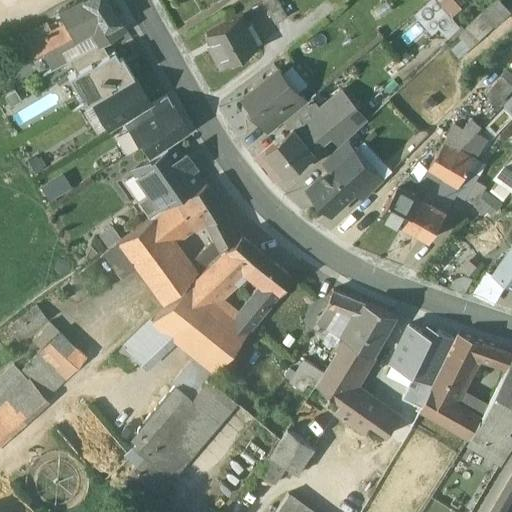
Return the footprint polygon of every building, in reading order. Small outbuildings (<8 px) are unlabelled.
[(118,21),(103,0),(82,0),(82,1),(98,25),(102,31),(118,21)] [(286,14),(277,0),(262,0),(261,1),(266,9),(270,15),(274,22),(286,14)] [(466,8),(459,0),(430,0),(416,13),(436,35),(442,29),(452,41),(464,31),(453,19),(466,8)] [(511,10),(511,9),(502,0),(500,0),(457,41),(468,52),(511,10)] [(82,1),(58,15),(67,29),(72,38),(98,25),(82,1)] [(238,14),(205,32),(213,46),(210,48),(219,66),(259,44),(238,14)] [(58,15),(22,34),(34,56),(43,52),(53,70),(125,30),(118,21),(102,31),(98,25),(72,38),(66,42),(60,33),(67,29),(58,15)] [(67,29),(60,33),(66,42),(72,38),(67,29)] [(85,106),(132,77),(114,48),(68,77),(85,106)] [(283,72),(297,88),(305,81),(291,65),(283,72)] [(278,69),(242,98),(261,122),(287,100),(297,92),(278,69)] [(511,74),(507,69),(485,89),(497,102),(511,87),(511,74)] [(126,121),(151,105),(132,77),(92,102),(111,131),(126,121)] [(151,105),(126,121),(131,130),(149,157),(151,156),(152,157),(164,148),(172,143),(188,132),(166,96),(151,105)] [(348,98),(326,117),(327,118),(322,123),(328,130),(329,129),(334,134),(332,135),(340,145),(347,139),(367,120),(348,98)] [(296,111),(285,120),(293,129),(294,128),(303,139),(322,123),(327,118),(326,117),(310,99),(296,111)] [(21,124),(49,111),(44,100),(16,114),(21,124)] [(287,100),(262,121),(271,132),(285,120),(296,111),(287,100)] [(500,129),(511,118),(511,100),(491,118),(500,129)] [(322,123),(303,139),(313,151),(332,135),(334,134),(329,129),(328,130),(322,123)] [(303,139),(294,128),(293,129),(266,151),(287,176),(314,153),(313,151),(303,139)] [(340,145),(323,161),(331,170),(353,150),(355,152),(357,149),(347,139),(340,145)] [(444,141),(428,169),(443,178),(459,150),(444,141)] [(182,156),(172,143),(164,148),(133,170),(150,195),(137,204),(150,221),(198,187),(188,173),(195,168),(185,154),(182,156)] [(355,152),(353,150),(331,170),(310,190),(331,213),(356,189),(374,173),(373,172),(355,152)] [(459,150),(443,178),(458,187),(466,174),(474,159),(459,150)] [(511,168),(507,165),(490,187),(504,198),(510,190),(511,191),(511,168)] [(374,173),(356,189),(365,198),(385,178),(376,169),(373,172),(374,173)] [(458,187),(454,194),(465,200),(477,180),(466,174),(458,187)] [(54,181),(43,188),(51,200),(61,194),(57,186),(54,181)] [(198,187),(165,210),(180,235),(202,220),(218,209),(205,183),(198,187)] [(398,185),(382,214),(402,225),(410,210),(413,212),(420,198),(398,185)] [(439,208),(420,198),(413,212),(410,210),(402,225),(430,241),(449,207),(442,203),(439,208)] [(233,240),(218,209),(202,220),(217,243),(220,248),(222,251),(233,240)] [(165,210),(150,221),(168,244),(180,235),(165,210)] [(168,244),(150,221),(130,236),(132,238),(153,266),(173,251),(168,244)] [(482,258),(506,240),(495,225),(471,242),(482,258)] [(240,236),(204,271),(221,288),(246,266),(260,252),(240,236)] [(153,266),(132,238),(122,245),(143,273),(153,266)] [(217,243),(197,265),(201,270),(220,248),(217,243)] [(511,248),(493,276),(509,285),(511,281),(511,248)] [(173,251),(153,266),(163,279),(173,293),(193,278),(173,251)] [(289,276),(260,252),(246,266),(260,277),(276,292),(289,276)] [(153,266),(143,273),(153,287),(163,279),(153,266)] [(221,288),(204,271),(193,281),(211,298),(214,295),(221,288)] [(260,277),(240,302),(234,316),(234,324),(244,333),(257,316),(276,292),(260,277)] [(211,298),(193,281),(167,305),(210,348),(222,360),(244,333),(234,324),(234,316),(214,295),(211,298)] [(347,298),(334,292),(318,323),(345,339),(357,318),(342,311),(347,298)] [(396,317),(347,298),(342,311),(357,318),(345,339),(373,356),(396,317)] [(37,306),(8,327),(18,341),(47,319),(37,306)] [(50,323),(33,340),(42,349),(58,332),(50,323)] [(438,376),(456,340),(439,332),(436,338),(410,325),(390,364),(414,376),(433,386),(438,376)] [(42,349),(22,370),(49,396),(77,367),(85,357),(58,332),(42,349)] [(511,357),(511,352),(459,334),(456,340),(438,376),(462,388),(479,358),(507,368),(511,357)] [(345,339),(337,351),(338,352),(317,386),(342,403),(343,404),(353,389),(373,356),(345,339)] [(324,371),(297,353),(283,374),(310,392),(324,371)] [(511,357),(507,368),(501,380),(493,395),(481,419),(480,418),(468,438),(504,459),(511,444),(511,428),(508,427),(511,420),(511,357)] [(14,365),(0,377),(0,405),(28,381),(14,365)] [(136,464),(129,472),(155,494),(156,493),(234,401),(210,376),(191,399),(136,464)] [(431,390),(433,386),(414,376),(402,399),(422,409),(431,390)] [(462,388),(438,376),(433,386),(431,390),(453,403),(462,388)] [(495,377),(487,392),(493,395),(501,380),(495,377)] [(28,381),(0,405),(0,443),(47,402),(28,381)] [(175,386),(138,430),(137,435),(139,436),(125,452),(136,464),(191,399),(175,386)] [(399,421),(353,389),(343,404),(342,403),(336,414),(364,435),(371,425),(388,437),(399,421)] [(453,403),(431,390),(422,409),(468,438),(480,418),(476,415),(453,403)] [(487,392),(476,415),(480,418),(481,419),(493,395),(487,392)] [(234,401),(156,493),(178,511),(185,511),(261,423),(234,401)] [(317,450),(288,432),(260,476),(276,486),(288,467),(300,475),(317,450)] [(511,476),(491,511),(505,511),(511,500),(511,476)] [(313,511),(288,494),(274,511),(313,511)]
